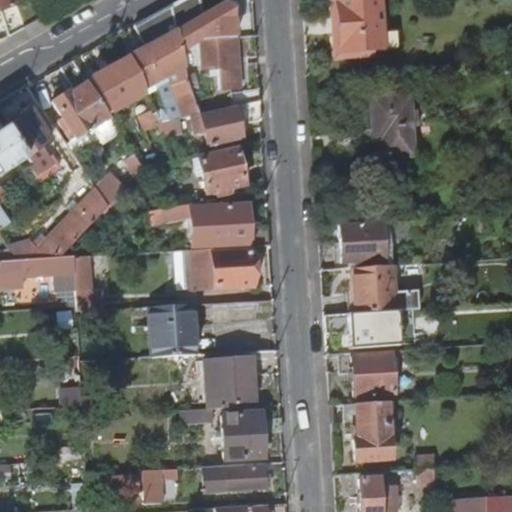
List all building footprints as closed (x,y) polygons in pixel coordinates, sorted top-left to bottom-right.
[(0,0),(0,27),(4,39),(21,29),(12,0),(0,0)] [(185,84),(185,83),(173,29),(199,14),(197,1),(196,0),(176,0),(134,24),(142,46),(126,56),(140,87),(148,82),(150,86),(159,80),(157,77),(164,72),(173,94),(187,89),(185,84)] [(199,38),(199,43),(234,38),(231,2),(227,0),(221,0),(207,9),(204,0),(198,0),(197,1),(199,14),(173,29),(185,83),(191,81),(186,47),(199,38)] [(379,46),(376,0),(331,0),(334,48),(379,46)] [(207,74),(208,81),(215,80),(217,93),(225,92),(237,90),(234,38),(199,43),(202,74),(207,74)] [(143,93),(140,87),(126,56),(91,77),(109,111),(143,93)] [(70,141),(107,116),(69,62),(58,68),(73,91),(69,94),(68,92),(52,101),(63,118),(57,122),(70,141)] [(255,101),(254,88),(237,90),(225,92),(227,106),(230,106),(255,101)] [(178,106),(192,103),(187,89),(173,94),(178,106)] [(409,153),(405,91),(368,94),(370,129),(379,129),(381,155),(409,153)] [(201,112),(196,113),(192,113),(195,127),(201,126),(205,143),(237,137),(233,121),(256,121),(255,101),(230,106),(231,109),(202,115),(201,112)] [(182,115),(192,113),(196,113),(192,103),(178,106),(182,115)] [(3,129),(22,166),(30,163),(32,168),(26,170),(31,181),(47,172),(37,151),(46,146),(29,114),(3,129)] [(181,127),(180,116),(155,121),(161,134),(181,127)] [(0,178),(22,166),(3,129),(0,130),(0,178)] [(240,183),(232,146),(195,154),(203,190),(213,188),(214,193),(227,190),(227,186),(240,183)] [(132,176),(141,167),(131,153),(124,160),(132,176)] [(108,200),(118,189),(113,181),(101,188),(108,200)] [(61,259),(90,219),(92,216),(105,203),(95,187),(79,203),(68,214),(35,247),(47,260),(61,259)] [(63,209),(68,214),(79,203),(73,198),(63,209)] [(176,204),(178,218),(188,216),(187,210),(186,210),(186,203),(176,204)] [(176,204),(145,210),(147,222),(178,218),(176,204)] [(187,210),(188,216),(190,248),(245,244),(245,247),(265,246),(264,231),(245,232),(243,206),(187,210)] [(351,265),(351,269),(386,267),(383,224),(337,227),(338,239),(340,259),(340,265),(351,265)] [(47,260),(35,247),(28,241),(0,243),(0,247),(9,263),(47,260)] [(210,253),(209,249),(189,251),(191,289),(212,288),(210,253)] [(242,272),(248,271),(247,251),(210,253),(212,288),(242,286),(242,272)] [(47,260),(9,263),(0,263),(0,293),(17,293),(16,282),(47,280),(48,295),(51,295),(52,310),(72,309),(69,259),(61,259),(47,260)] [(390,309),(390,312),(414,310),(413,292),(388,294),(386,272),(349,274),(351,311),(390,309)] [(188,305),(166,306),(145,308),(148,358),(191,354),(188,305)] [(365,353),(389,352),(393,352),(390,312),(320,317),(322,338),(348,337),(348,349),(364,348),(365,353)] [(401,351),(393,352),(389,352),(389,358),(349,360),(349,354),(335,355),(335,376),(351,375),(352,396),(391,394),(390,370),(394,370),(394,360),(402,359),(401,351)] [(201,409),(209,409),(229,407),(229,402),(251,401),(249,360),(228,361),(228,362),(229,372),(220,373),(220,363),(199,363),(201,409)] [(229,372),(228,362),(220,363),(220,373),(229,372)] [(79,417),(91,417),(90,396),(78,396),(78,407),(79,417)] [(392,418),(391,403),(342,407),(343,421),(392,418)] [(209,409),(201,409),(197,410),(197,422),(209,422),(209,409)] [(278,431),(277,416),(258,418),(258,412),(219,414),(221,459),(260,456),(259,432),(278,431)] [(355,440),(350,441),(352,461),(385,459),(382,425),(354,426),(355,440)] [(56,463),(82,461),(81,448),(55,450),(56,463)] [(410,460),(411,472),(428,471),(427,459),(410,460)] [(260,474),(260,462),(203,466),(203,492),(225,491),(225,489),(262,486),(262,484),(268,484),(267,473),(260,474)] [(33,477),(33,464),(8,466),(9,478),(33,477)] [(140,472),(140,471),(127,472),(127,476),(103,479),(103,474),(83,475),(84,496),(109,494),(141,494),(140,472)] [(140,472),(141,494),(142,506),(158,502),(157,477),(163,476),(163,479),(174,479),(174,471),(140,472)] [(383,474),(384,486),(388,486),(411,485),(410,472),(383,474)] [(388,486),(384,486),(377,486),(377,480),(357,481),(358,511),(394,511),(394,503),(389,504),(388,486)] [(284,511),(285,504),(271,503),(270,511),(284,511)]
